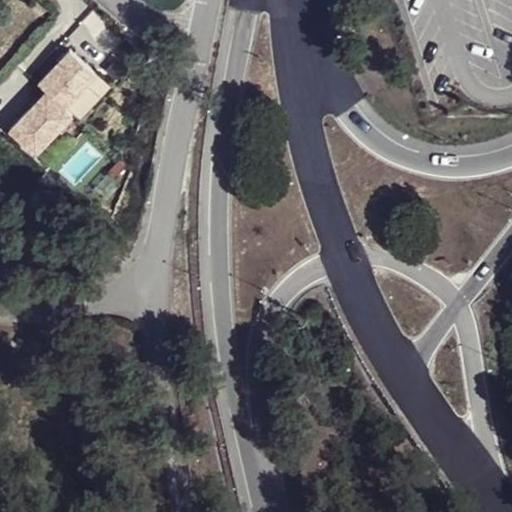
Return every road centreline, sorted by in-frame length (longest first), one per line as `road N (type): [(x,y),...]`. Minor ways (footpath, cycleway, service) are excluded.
road 1 (motorway): [(253,0),(222,245),(249,421)]
road 2 (residential): [(202,34),(156,301),(167,368)]
road 3 (motorway): [(511,153),(453,164),(393,142),(353,91),(328,0)]
road 4 (secondary): [(352,254),(313,130),(291,0)]
road 5 (motorway): [(352,254),(303,273),(270,313),(254,358),(249,421)]
road 6 (motorway): [(505,511),(458,302)]
road 7 (secondary): [(504,511),(407,364)]
road 8 (track): [(167,368),(187,511)]
road 9 (secondary): [(407,364),(352,254)]
road 10 (motorway): [(458,302),(429,273),(383,253),(352,254)]
